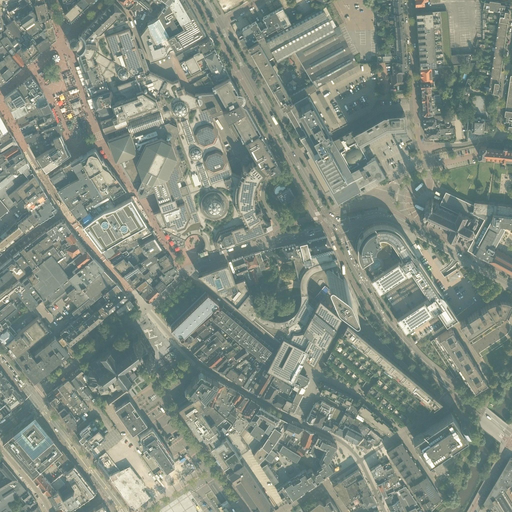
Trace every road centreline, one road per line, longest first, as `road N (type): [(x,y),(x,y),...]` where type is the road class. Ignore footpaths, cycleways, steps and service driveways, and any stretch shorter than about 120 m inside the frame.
road 1 (tertiary): [(335,225),(219,23)]
road 2 (tertiary): [(459,391),(393,330),(348,250)]
road 3 (residential): [(422,150),(408,0)]
road 4 (tertiary): [(34,400),(122,511)]
road 5 (tertiary): [(395,220),(511,284)]
